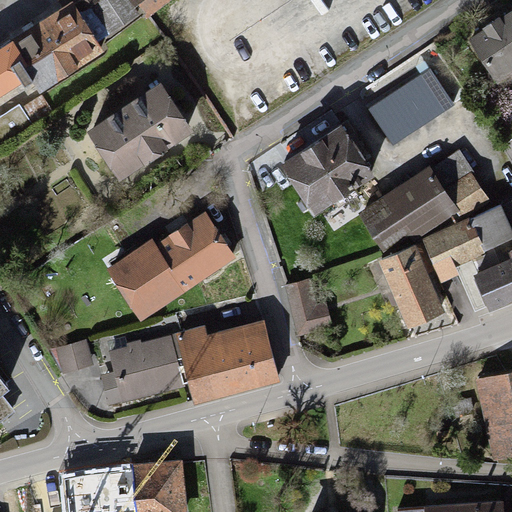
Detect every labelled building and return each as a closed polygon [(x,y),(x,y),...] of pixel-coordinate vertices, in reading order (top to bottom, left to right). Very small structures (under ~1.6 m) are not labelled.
[(77,10),(91,0),(57,0),(63,9),(72,3),(77,10)] [(91,0),(77,10),(98,43),(102,40),(140,15),(129,0),(91,0)] [(133,0),(146,18),(170,0),(133,0)] [(63,9),(0,48),(0,97),(21,84),(24,88),(32,82),(39,94),(109,50),(102,40),(98,43),(77,10),(72,3),(63,9)] [(511,10),(467,40),(497,85),(511,75),(511,10)] [(430,68),(369,109),(394,146),(455,105),(430,68)] [(160,83),(86,131),(119,181),(193,133),(160,83)] [(19,102),(0,114),(0,144),(52,111),(41,95),(22,107),(19,102)] [(341,125),(280,164),(314,217),(375,178),(341,125)] [(458,151),(432,169),(458,211),(461,214),(488,198),(458,151)] [(429,166),(358,213),(382,252),(409,234),(414,241),(458,211),(432,169),(429,166)] [(511,225),(511,199),(502,204),(511,226),(511,225)] [(511,231),(500,204),(469,218),(484,253),(511,241),(511,231)] [(152,239),(106,269),(141,321),(235,258),(205,212),(156,245),(152,239)] [(469,218),(420,239),(440,284),(459,276),(455,266),(484,253),(469,218)] [(511,241),(484,253),(455,266),(459,276),(475,312),(487,307),(489,312),(511,302),(511,241)] [(418,242),(377,261),(408,328),(443,312),(426,273),(430,271),(418,242)] [(285,284),(297,335),(333,326),(326,300),(317,303),(311,278),(285,284)] [(204,326),(175,333),(184,365),(180,366),(184,384),(188,383),(194,405),(280,383),(264,321),(206,336),(204,326)] [(110,351),(108,351),(114,372),(122,402),(121,403),(185,387),(184,384),(180,366),(184,365),(175,333),(127,346),(110,351)] [(110,351),(127,346),(124,336),(107,341),(110,351)] [(85,339),(56,347),(63,374),(93,366),(85,339)] [(511,371),(475,379),(493,461),(511,456),(511,371)] [(122,402),(114,372),(101,376),(109,406),(122,402)] [(0,422),(15,412),(2,395),(0,396),(0,422)] [(131,468),(61,475),(64,511),(187,511),(182,460),(131,465),(131,468)] [(424,507),(424,509),(424,511),(504,511),(503,501),(424,507)]
